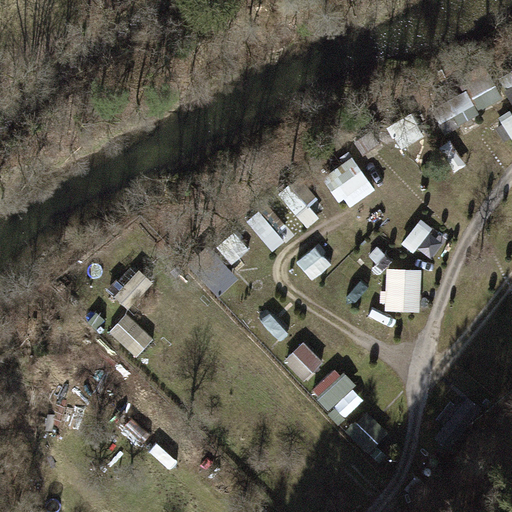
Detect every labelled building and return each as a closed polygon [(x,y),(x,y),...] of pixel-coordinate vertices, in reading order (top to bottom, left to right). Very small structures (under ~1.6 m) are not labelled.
[(511,92),(511,72),(503,79),(511,92)] [(440,98),(451,124),(505,101),(494,75),(440,98)] [(511,112),(495,122),(510,147),(511,146),(511,112)] [(342,194),(370,182),(360,157),(332,168),(342,194)] [(379,275),(396,255),(380,242),(363,262),(379,275)] [(301,258),(314,277),(334,263),(321,244),(301,258)] [(207,279),(223,293),(240,274),(223,260),(207,279)] [(389,308),(424,309),(425,266),(390,266),(389,308)] [(343,420),(363,401),(352,389),(357,383),(340,365),(314,389),(343,420)] [(470,394),(439,431),(454,443),(485,407),(470,394)]
